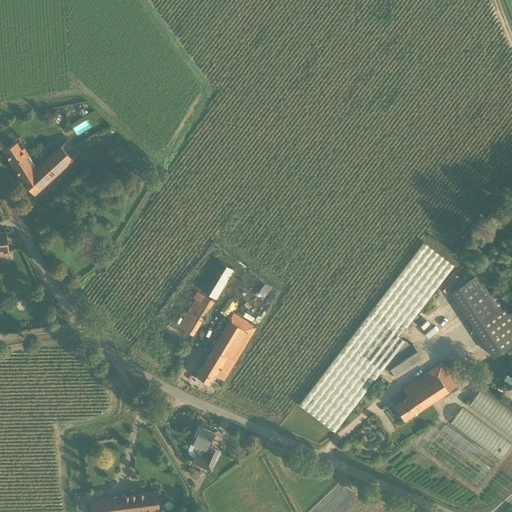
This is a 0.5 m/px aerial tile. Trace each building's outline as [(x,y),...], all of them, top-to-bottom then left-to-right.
[(91,127),(85,118),(72,126),(78,135),(91,127)] [(21,150),(16,142),(3,150),(22,181),(22,182),(34,195),(73,160),(60,146),(36,168),(24,148),(21,150)] [(0,252),(9,251),(6,232),(0,232),(0,252)] [(424,242),(369,314),(397,336),(404,326),(406,327),(454,265),(424,242)] [(201,290),(214,297),(217,299),(234,271),(230,268),(218,261),(217,261),(200,289),(201,290)] [(440,288),(446,293),(460,278),(455,273),(440,288)] [(489,297),(475,276),(450,292),(492,357),(511,343),(511,316),(495,292),(489,297)] [(265,282),(259,292),(266,296),(272,286),(265,282)] [(209,308),(195,299),(179,327),(192,336),(209,308)] [(234,313),(195,376),(210,384),(215,375),(224,380),(256,327),(234,313)] [(404,340),(397,336),(369,314),(299,404),(334,431),(386,364),(394,376),(422,358),(412,344),(410,345),(404,340)] [(423,328),(430,336),(439,328),(432,320),(423,328)] [(402,389),(408,397),(394,406),(404,421),(457,386),(442,363),(402,389)] [(468,406),(511,437),(511,413),(480,390),(468,406)] [(451,424),(499,459),(511,443),(462,408),(451,424)] [(190,456),(194,457),(192,462),(211,470),(220,451),(210,447),(208,447),(214,433),(199,426),(191,444),(189,447),(188,449),(188,450),(188,451),(188,452),(189,454),(189,455),(190,456)] [(90,500),(92,510),(91,510),(91,511),(152,511),(159,511),(156,492),(90,500)]
